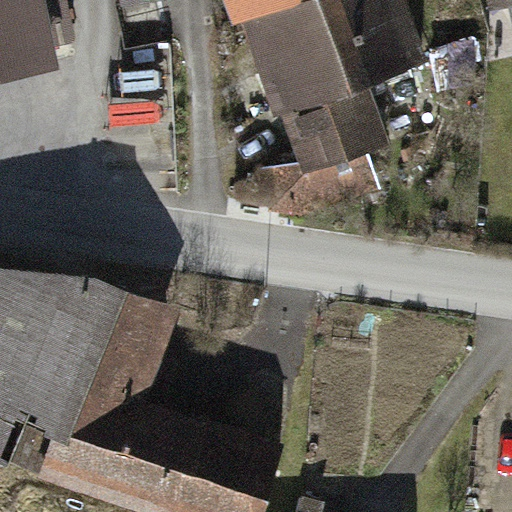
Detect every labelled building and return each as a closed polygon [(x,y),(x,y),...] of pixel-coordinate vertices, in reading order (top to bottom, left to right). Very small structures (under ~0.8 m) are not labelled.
[(0,0),(0,70),(53,60),(51,47),(75,42),(66,0),(0,0)] [(250,0),(256,13),(290,0),(250,0)] [(402,0),(290,0),(256,13),(307,159),(270,169),(277,204),(305,208),(368,187),(356,152),(386,140),(366,80),(425,59),(402,0)] [(0,267),(0,448),(16,455),(33,412),(60,424),(49,462),(185,506),(182,511),(264,511),(284,449),(126,395),(128,387),(138,388),(170,307),(86,274),(0,267)] [(306,495),(302,511),(320,511),(324,500),(306,495)]
